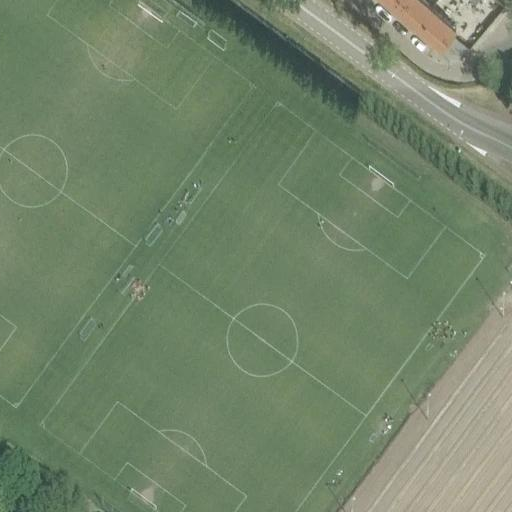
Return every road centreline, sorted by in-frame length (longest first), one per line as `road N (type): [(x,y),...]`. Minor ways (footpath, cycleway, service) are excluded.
road 1 (tertiary): [(511,148),(451,116),(291,0)]
road 2 (residential): [(489,44),(463,72),(440,72),(350,0)]
